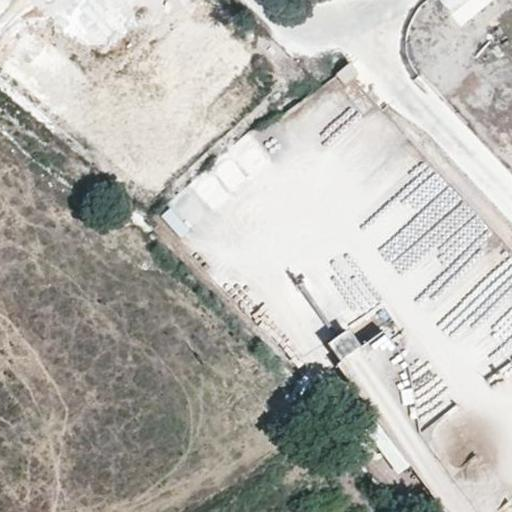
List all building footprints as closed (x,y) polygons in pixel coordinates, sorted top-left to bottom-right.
[(441,0),(453,12),(466,0),(441,0)] [(67,63),(78,78),(104,58),(93,44),(67,63)] [(350,65),(338,74),(345,84),(357,74),(350,65)] [(189,188),(158,214),(176,235),(207,210),(189,188)] [(336,359),(354,346),(343,330),(325,342),(336,359)] [(382,337),(370,345),(380,360),(392,352),(382,337)]
